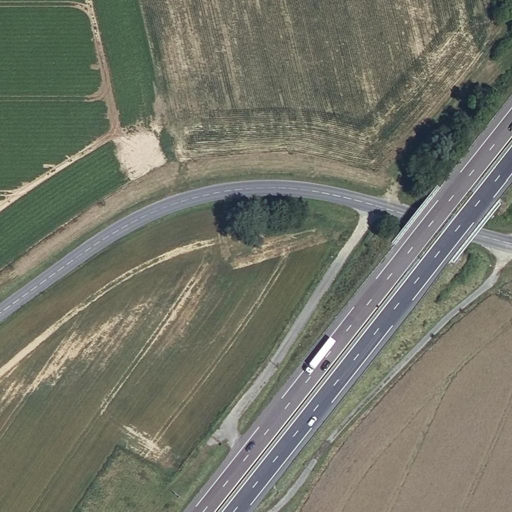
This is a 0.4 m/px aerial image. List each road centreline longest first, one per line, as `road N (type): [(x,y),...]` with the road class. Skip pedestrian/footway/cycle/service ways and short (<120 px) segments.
road 1 (secondary): [(0,314),(133,219),(234,188),(287,187),(378,204),(511,244)]
road 2 (motorway): [(511,119),(198,511)]
road 3 (motorway): [(232,511),(511,161)]
road 4 (track): [(378,204),(388,170),(412,135),(493,45),(493,0)]
